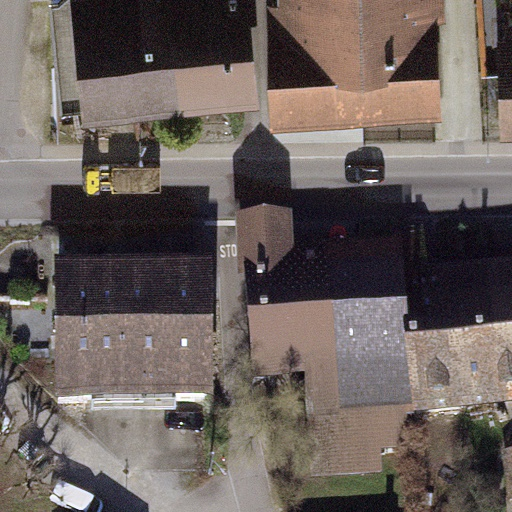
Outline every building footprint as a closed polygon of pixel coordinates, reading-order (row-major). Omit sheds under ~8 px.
[(49,0),(61,107),(252,86),(243,0),(49,0)] [(275,0),(270,1),(278,112),(435,101),(430,0),(275,0)] [(511,29),(501,30),(502,128),(511,127),(511,29)] [(285,229),(241,233),(251,384),(309,381),(315,454),(406,447),(402,420),(414,418),(399,277),(289,287),(285,229)] [(58,275),(60,404),(209,402),(207,273),(58,275)] [(511,276),(399,277),(414,418),(511,405),(511,276)]
